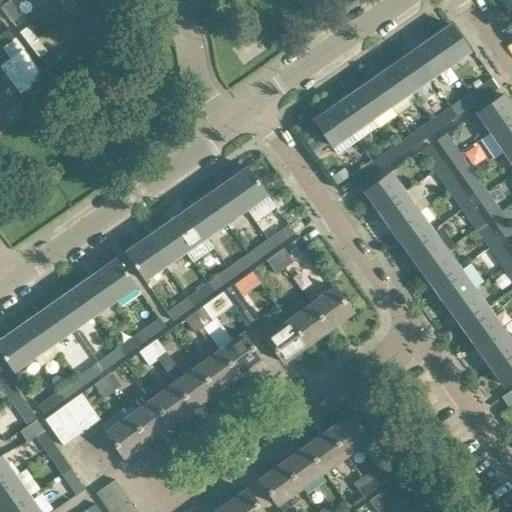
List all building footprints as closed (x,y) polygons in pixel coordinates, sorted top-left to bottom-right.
[(98,0),(110,15),(128,0),(98,0)] [(10,1),(0,8),(11,23),(21,15),(10,1)] [(451,24),(431,38),(449,65),(469,51),(451,24)] [(28,26),(19,32),(29,45),(37,39),(28,26)] [(23,50),(14,38),(1,48),(10,59),(23,50)] [(431,38),(411,52),(430,78),(449,65),(431,38)] [(37,39),(29,45),(33,50),(36,54),(39,57),(47,51),(37,39)] [(10,59),(0,66),(0,67),(20,94),(43,76),(37,69),(23,50),(10,59)] [(411,52),(392,65),(410,92),(430,78),(411,52)] [(478,80),(488,75),(478,53),(464,60),(468,71),(473,69),(478,80)] [(392,65),(372,79),(390,105),(410,92),(392,65)] [(492,78),(469,94),(476,103),(498,87),(492,78)] [(372,79),(352,93),(371,119),(390,105),(372,79)] [(352,93),(333,107),(351,133),(371,119),(352,93)] [(469,94),(450,108),(456,117),(476,103),(469,94)] [(511,117),(511,107),(503,95),(476,113),(489,133),(511,117)] [(351,133),(333,107),(313,120),(322,133),(329,142),(331,146),(351,133)] [(450,108),(431,121),(437,130),(456,117),(450,108)] [(511,117),(489,133),(503,153),(511,146),(511,117)] [(431,121),(411,135),(417,144),(437,130),(431,121)] [(446,133),(436,141),(450,160),(460,153),(446,133)] [(411,135),(391,149),(397,158),(417,144),(411,135)] [(420,151),(434,171),(444,164),(430,145),(420,151)] [(511,146),(503,153),(511,165),(511,146)] [(391,149),(371,162),(378,171),(397,158),(391,149)] [(460,153),(450,160),(463,180),(474,173),(460,153)] [(352,176),(359,185),(378,171),(371,162),(352,176)] [(444,164),(434,171),(448,191),(457,184),(444,164)] [(248,167),(227,181),(246,208),(255,221),(275,207),(267,194),(248,167)] [(343,171),(331,179),(335,186),(347,177),(343,171)] [(390,173),(364,192),(378,211),(404,192),(390,173)] [(474,173),(463,180),(477,200),(487,192),(474,173)] [(227,181),(207,196),(226,222),(246,208),(227,181)] [(457,184),(448,191),(461,210),(471,204),(457,184)] [(404,192),(378,211),(392,230),(418,212),(428,204),(414,185),(404,192)] [(487,192),(477,200),(491,219),(501,212),(487,192)] [(207,196),(186,210),(205,237),(226,222),(207,196)] [(471,204),(461,210),(475,229),(485,223),(471,204)] [(186,210),(166,224),(184,251),(205,237),(186,210)] [(418,212),(392,230),(406,250),(432,231),(418,212)] [(511,227),(501,212),(491,219),(504,238),(511,233),(511,227)] [(485,223),(475,229),(489,249),(498,242),(485,223)] [(166,224),(145,238),(164,265),(184,251),(166,224)] [(288,224),(266,239),(272,248),(294,233),(288,224)] [(432,231),(406,250),(420,269),(446,251),(432,231)] [(125,253),(136,269),(143,280),(164,265),(145,238),(125,253)] [(266,239),(247,253),(253,261),(272,248),(266,239)] [(498,242),(489,249),(502,269),(511,262),(498,242)] [(283,248),(275,253),(284,267),(293,261),(283,248)] [(446,251),(420,269),(434,288),(459,270),(446,251)] [(247,253),(227,267),(233,276),(253,261),(247,253)] [(275,253),(267,259),(266,260),(275,273),(284,267),(275,253)] [(117,258),(96,273),(115,300),(136,286),(117,258)] [(511,262),(502,269),(511,282),(511,262)] [(227,267),(206,281),(212,290),(233,276),(227,267)] [(459,270),(434,288),(448,308),(473,289),(459,270)] [(96,273),(76,287),(95,315),(115,300),(96,273)] [(206,281),(185,296),(191,305),(212,290),(206,281)] [(233,284),(222,292),(248,328),(259,320),(233,284)] [(76,287),(55,301),(74,329),(95,315),(76,287)] [(334,287),(310,304),(329,330),(352,313),(334,287)] [(473,289),(448,308),(462,327),(487,309),(473,289)] [(191,305),(185,296),(165,310),(171,319),(191,305)] [(55,301),(35,316),(54,343),(74,329),(55,301)] [(310,304),(288,319),(307,345),(329,330),(310,304)] [(232,341),(215,318),(211,320),(202,307),(193,313),(203,327),(220,350),(238,376),(261,359),(243,333),(232,341)] [(487,309),(462,327),(476,347),(501,328),(487,309)] [(203,327),(193,313),(184,320),(194,334),(203,327)] [(35,316),(14,330),(33,357),(54,343),(35,316)] [(158,318),(137,333),(144,342),(164,327),(158,318)] [(288,319),(264,336),(283,363),(307,345),(288,319)] [(511,342),(501,328),(476,347),(489,366),(511,349),(511,342)] [(14,330),(0,339),(0,353),(13,372),(33,357),(14,330)] [(137,333),(117,347),(123,356),(144,342),(137,333)] [(156,339),(147,346),(156,360),(157,359),(166,352),(156,339)] [(156,360),(147,346),(138,352),(148,366),(156,360)] [(117,347),(97,362),(103,371),(123,356),(117,347)] [(511,349),(489,366),(503,385),(511,379),(511,349)] [(220,350),(198,366),(216,391),(238,376),(220,350)] [(97,362),(77,376),(83,385),(103,371),(97,362)] [(216,391),(198,366),(175,383),(193,408),(216,391)] [(3,371),(0,373),(0,385),(8,397),(17,391),(3,371)] [(110,372),(103,377),(113,391),(120,386),(110,372)] [(77,376),(57,390),(63,399),(83,385),(77,376)] [(93,384),(103,398),(113,391),(103,377),(93,384)] [(175,383),(152,399),(171,424),(193,408),(175,383)] [(511,389),(501,397),(508,407),(511,404),(511,389)] [(57,390),(36,405),(42,414),(63,399),(57,390)] [(17,391),(8,397),(27,425),(19,430),(19,431),(36,419),(17,391)] [(100,420),(81,394),(72,400),(91,427),(100,420)] [(152,399),(130,415),(148,440),(171,424),(152,399)] [(91,427),(72,400),(63,407),(82,434),(91,427)] [(63,407),(54,413),(73,440),(82,434),(63,407)] [(54,413),(46,419),(45,420),(64,446),(73,440),(54,413)] [(351,413),(328,429),(346,456),(369,439),(351,413)] [(130,415),(106,432),(124,458),(148,440),(130,415)] [(36,419),(19,431),(26,441),(43,429),(36,419)] [(43,429),(26,441),(27,441),(34,436),(47,454),(56,448),(43,429)] [(328,429),(305,446),(323,472),(346,456),(328,429)] [(305,446),(282,462),(300,488),(323,472),(305,446)] [(56,448),(47,454),(61,475),(70,468),(56,448)] [(427,467),(434,463),(427,453),(420,458),(427,467)] [(0,455),(0,486),(15,476),(0,455)] [(282,462),(259,479),(277,505),(300,488),(282,462)] [(70,468),(61,475),(75,495),(84,489),(70,468)] [(383,468),(373,475),(380,485),(390,478),(383,468)] [(370,470),(360,476),(370,491),(380,485),(373,475),(370,470)] [(15,476),(0,486),(0,511),(7,511),(29,497),(15,476)] [(370,491),(360,476),(352,482),(362,497),(370,491)] [(115,479),(98,491),(95,493),(102,502),(121,489),(115,479)] [(262,511),(246,488),(225,503),(231,511),(262,511)] [(386,488),(377,494),(386,507),(395,501),(386,488)] [(121,489),(102,502),(108,511),(127,498),(121,489)] [(379,511),(386,507),(377,494),(369,500),(377,511),(379,511)] [(39,511),(29,497),(7,511),(39,511)] [(127,498),(108,511),(125,511),(133,506),(127,498)] [(231,511),(225,503),(212,511),(231,511)]
